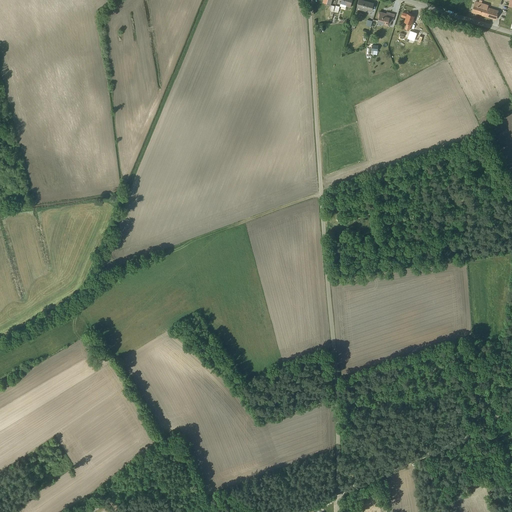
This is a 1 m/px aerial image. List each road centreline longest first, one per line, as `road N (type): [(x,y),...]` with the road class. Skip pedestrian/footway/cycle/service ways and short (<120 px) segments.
road 1 (unclassified): [(307,0),(337,494)]
road 2 (unclassified): [(511,404),(473,434),(337,494)]
road 3 (track): [(185,244),(320,194)]
